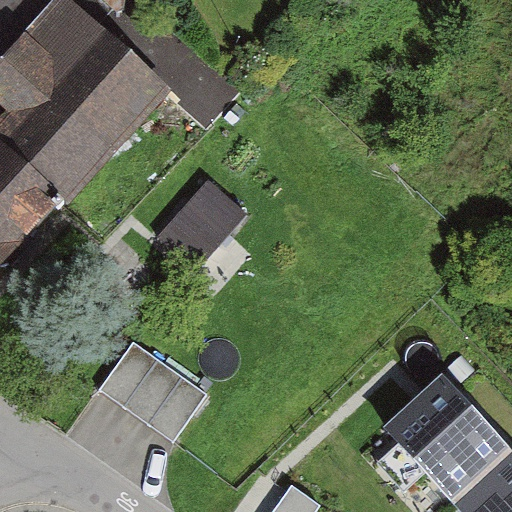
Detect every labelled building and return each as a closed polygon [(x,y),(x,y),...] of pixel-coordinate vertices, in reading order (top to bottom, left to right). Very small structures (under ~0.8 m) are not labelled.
[(0,280),(166,99),(63,6),(0,75),(0,114),(5,119),(0,123),(0,280)] [(213,174),(157,241),(198,275),(254,208),(213,174)] [(135,340),(98,388),(173,444),(209,395),(135,340)] [(511,450),(444,372),(383,427),(455,506),(511,456),(511,450)] [(511,511),(511,456),(455,506),(460,511),(511,511)] [(291,484),(271,511),(317,511),(322,505),(291,484)]
